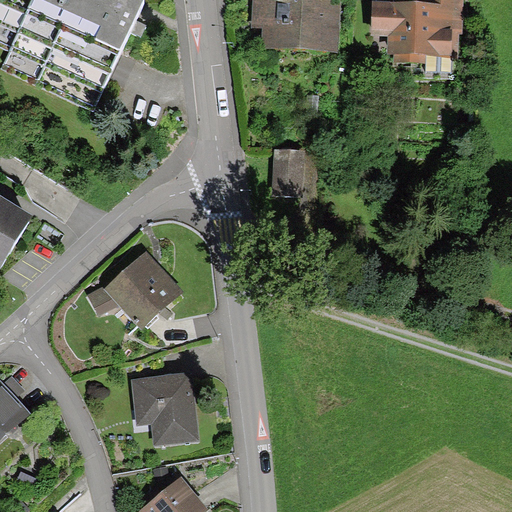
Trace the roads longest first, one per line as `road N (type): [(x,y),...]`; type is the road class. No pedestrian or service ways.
road 1 (residential): [(259,511),(216,181)]
road 2 (track): [(511,316),(223,223)]
road 3 (track): [(231,277),(511,370)]
road 4 (residential): [(216,181),(163,198),(10,330)]
road 5 (residential): [(102,511),(90,454),(49,377),(10,330)]
road 6 (residential): [(216,181),(194,0)]
